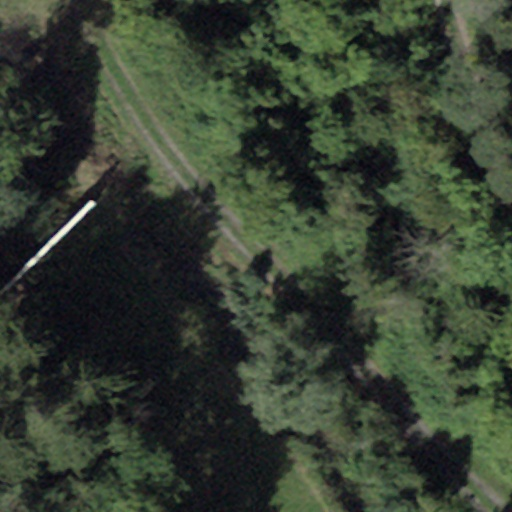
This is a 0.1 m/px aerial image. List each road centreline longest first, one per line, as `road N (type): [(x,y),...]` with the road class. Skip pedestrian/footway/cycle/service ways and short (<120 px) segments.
road 1 (track): [(502,511),(166,135),(96,0)]
road 2 (track): [(440,0),(511,180)]
